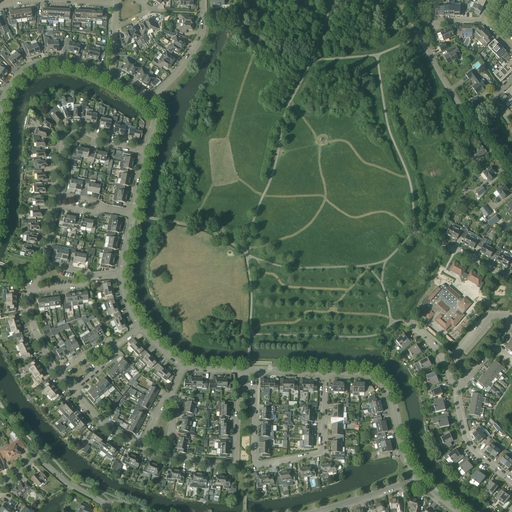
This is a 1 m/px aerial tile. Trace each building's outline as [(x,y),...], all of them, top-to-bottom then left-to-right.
[(483,7),(474,3),(472,8),(475,10),(474,12),(479,15),(483,7)] [(435,16),(444,16),(444,6),(443,6),(438,6),(438,7),(435,7),(435,16)] [(463,6),(455,6),(454,6),(454,16),(463,16),(463,6)] [(25,10),(27,19),(32,18),(32,22),(35,21),(36,14),(31,14),(31,9),(30,9),(29,8),(27,9),(26,10),(25,10)] [(47,21),(48,9),(42,9),(42,18),(40,18),(37,18),(37,24),(40,24),(40,21),(47,21)] [(96,21),(102,21),(103,21),(103,27),(106,27),(106,21),(107,15),(104,15),(104,12),(102,12),(97,12),(96,21)] [(192,25),(193,19),(187,18),(187,15),(181,15),(180,21),(179,20),(179,24),(183,24),(192,25)] [(0,31),(1,34),(4,33),(9,31),(5,21),(2,22),(0,18),(0,31)] [(144,22),(148,30),(151,29),(153,31),(158,28),(155,23),(152,24),(149,19),(144,22)] [(139,31),(142,37),(143,39),(143,40),(145,42),(148,41),(145,35),(147,34),(146,32),(148,30),(144,22),(139,25),(141,30),(139,31)] [(192,25),(183,24),(183,27),(180,27),(180,33),(186,33),(186,30),(192,31),(192,25)] [(462,28),(459,28),(459,37),(462,37),(462,34),(472,34),(472,26),(462,25),(462,28)] [(128,30),(133,39),(135,37),(137,40),(139,38),(142,44),(145,42),(143,40),(143,39),(142,37),(139,31),(136,33),(133,27),(128,30)] [(441,32),(445,40),(454,36),(451,28),(441,32)] [(474,36),(479,41),(482,38),(488,32),(486,30),(485,31),(483,29),(481,31),(479,29),(475,33),(474,34),(474,36)] [(130,40),(133,39),(128,30),(123,33),(125,38),(121,41),(124,46),(131,43),(130,40)] [(488,32),(482,38),(479,41),(485,47),(487,46),(486,45),(493,39),(489,35),(490,34),(488,32)] [(173,44),(179,48),(181,50),(184,45),(180,41),(181,39),(176,35),(173,40),(175,42),(173,44)] [(53,52),(53,48),(53,41),(50,41),(50,40),(48,38),(44,38),(45,47),(47,47),(48,52),(53,52)] [(72,54),(74,48),(75,43),(72,42),(71,40),(71,39),(67,38),(65,46),(68,47),(67,52),(72,54)] [(53,48),(53,52),(59,52),(59,46),(62,46),(61,39),(58,39),(58,41),(53,41),(53,48)] [(488,47),(492,51),(494,48),(499,43),(496,41),(494,40),(488,47)] [(33,48),(35,55),(40,54),(39,49),(41,48),(39,41),(36,42),(37,43),(31,45),(33,48)] [(35,55),(33,48),(31,45),(28,46),(28,45),(26,43),(22,44),(25,53),(28,52),(30,57),(35,55)] [(74,48),(72,54),(78,55),(79,50),(82,51),(84,44),(81,43),(80,44),(75,43),(74,48)] [(444,43),(439,46),(442,51),(447,48),(444,43)] [(499,43),(494,48),(492,51),(495,55),(502,48),(501,47),(502,46),(499,43)] [(166,50),(171,54),(173,51),(178,55),(181,50),(179,48),(173,44),(171,47),(169,46),(166,50)] [(92,59),(95,48),(90,47),(90,46),(87,45),(85,52),(88,52),(87,57),(92,59)] [(445,57),(448,64),(454,61),(454,62),(458,60),(455,54),(459,52),(456,46),(446,51),(448,55),(445,57)] [(95,48),(92,59),(98,60),(99,55),(102,56),(104,49),(100,48),(100,49),(95,48)] [(502,48),(495,55),(499,59),(502,56),(504,59),(508,54),(502,48)] [(19,64),(23,61),(20,56),(22,55),(18,49),(15,51),(16,52),(12,55),(19,64)] [(171,54),(166,50),(163,55),(162,55),(160,58),(171,65),(174,60),(170,56),(171,54)] [(19,64),(12,55),(8,59),(7,58),(5,60),(9,65),(11,63),(15,68),(19,64)] [(127,73),(133,65),(130,63),(131,61),(127,58),(123,63),(125,65),(122,70),(127,73)] [(168,70),(171,65),(160,58),(158,60),(159,61),(158,63),(154,60),(152,63),(161,69),(163,66),(168,70)] [(0,73),(5,77),(9,72),(4,69),(6,67),(0,63),(0,73)] [(511,74),(511,73),(511,70),(507,65),(506,64),(502,68),(509,75),(510,74),(511,74)] [(138,73),(141,68),(137,65),(135,67),(133,65),(127,73),(132,76),(135,72),(138,73)] [(142,83),(147,75),(145,74),(146,71),(141,68),(138,73),(140,75),(137,80),(142,83)] [(509,75),(502,68),(498,72),(505,79),(509,75)] [(472,70),(466,75),(469,80),(475,75),(472,70)] [(505,79),(498,72),(494,76),(501,82),(505,79)] [(487,73),(484,73),(483,77),(485,77),(487,80),(487,82),(491,83),(492,79),(487,73)] [(142,83),(147,87),(150,82),(156,86),(160,81),(151,75),(150,77),(147,75),(142,83)] [(476,84),(472,87),(474,90),(474,91),(474,92),(475,91),(477,95),(483,90),(484,91),(487,89),(483,83),(484,82),(485,81),(484,80),(483,80),(481,81),(479,78),(478,79),(474,82),(476,84)] [(511,100),(511,95),(508,91),(506,93),(506,92),(503,94),(510,101),(510,102),(511,100)] [(506,105),(510,102),(510,101),(503,94),(497,101),(501,105),(503,103),(506,105)] [(62,111),(65,120),(71,118),(69,112),(72,111),(69,103),(65,105),(65,109),(66,110),(62,111)] [(73,109),(73,118),(80,118),(80,112),(84,113),(85,104),(81,104),(81,107),(79,107),(79,109),(73,109)] [(56,107),(51,110),(48,113),(57,124),(62,120),(59,116),(61,114),(56,107)] [(45,120),(42,124),(43,125),(50,129),(53,124),(51,122),(52,121),(47,115),(44,117),(45,120)] [(48,132),(39,129),(36,128),(34,134),(37,135),(46,138),(48,132)] [(135,130),(133,139),(139,140),(139,137),(141,137),(143,130),(141,130),(140,131),(135,130)] [(36,147),(45,147),(45,140),(40,141),(39,137),(34,137),(34,142),(35,144),(36,143),(36,147)] [(469,156),(474,162),(477,160),(487,152),(482,146),(472,154),(469,156)] [(36,154),(37,158),(40,158),(46,157),(45,150),(40,151),(39,151),(40,150),(40,148),(31,148),(32,155),(36,154)] [(83,149),(78,148),(77,153),(73,152),(72,159),(75,159),(76,156),(82,157),(83,149)] [(83,149),(82,157),(87,158),(87,162),(90,162),(91,156),(88,155),(89,150),(83,149)] [(91,156),(90,162),(93,163),(94,160),(99,161),(101,152),(95,151),(94,156),(91,156)] [(101,152),(99,161),(105,162),(104,165),(108,166),(109,160),(109,159),(106,159),(107,154),(101,152)] [(124,163),(133,164),(134,159),(129,158),(130,155),(123,154),(122,157),(125,157),(124,163)] [(37,163),(39,169),(48,167),(46,161),(37,163)] [(124,163),(123,168),(120,167),(120,170),(126,172),(127,169),(132,170),(133,164),(124,163)] [(491,167),(484,172),(483,173),(490,181),(496,177),(493,174),(495,172),(491,167)] [(126,172),(120,170),(118,179),(121,179),(129,181),(130,180),(131,177),(130,176),(131,176),(126,175),(126,172)] [(34,171),(34,174),(37,174),(37,180),(46,179),(46,173),(40,174),(40,171),(34,171)] [(75,189),(77,181),(71,180),(72,177),(69,176),(67,183),(71,183),(70,188),(75,189)] [(85,186),(86,180),(83,179),(83,182),(77,181),(75,189),(81,191),(82,186),(85,186)] [(116,187),(123,188),(123,186),(128,187),(129,186),(130,182),(129,182),(129,181),(121,179),(120,185),(117,184),(116,187)] [(93,193),(95,185),(89,183),(90,180),(86,180),(85,186),(88,187),(87,192),(93,193)] [(93,193),(99,194),(100,189),(103,190),(104,183),(101,182),(100,186),(95,185),(93,193)] [(34,183),(34,186),(34,193),(46,192),(45,186),(42,186),(41,183),(34,183)] [(504,185),(497,190),(498,190),(496,192),(498,195),(499,194),(503,199),(509,194),(507,191),(508,190),(504,185)] [(479,196),(486,191),(482,186),(476,191),(479,196)] [(118,196),(126,198),(126,197),(127,197),(128,193),(127,193),(127,192),(122,191),(123,188),(116,187),(116,190),(115,190),(114,195),(118,196)] [(32,196),(33,199),(35,202),(35,205),(44,205),(44,198),(40,198),(40,195),(32,196)] [(126,198),(118,196),(114,195),(113,201),(114,201),(113,206),(121,207),(121,205),(120,205),(120,202),(125,203),(125,202),(126,202),(127,199),(126,199),(126,198)] [(480,210),(483,214),(486,218),(491,213),(485,205),(480,210)] [(36,211),(36,208),(30,208),(30,211),(32,211),(33,218),(42,217),(41,211),(36,211)] [(68,225),(70,216),(64,215),(63,220),(60,220),(58,226),(62,227),(63,224),(68,225)] [(108,225),(120,228),(120,227),(121,227),(122,223),(121,223),(121,222),(116,221),(117,216),(111,215),(110,220),(109,220),(108,225)] [(76,230),(78,223),(75,223),(76,218),(70,216),(68,225),(74,226),(73,229),(76,230)] [(491,226),(499,220),(496,216),(488,222),(491,226)] [(86,228),(88,220),(82,219),(81,224),(78,223),(76,230),(80,230),(80,227),(86,228)] [(28,220),(28,224),(31,224),(31,230),(40,230),(40,223),(34,223),(34,220),(28,220)] [(86,228),(91,229),(91,233),(94,233),(95,231),(96,227),(92,226),(93,221),(88,220),(86,228)] [(451,237),(458,226),(452,223),(449,221),(445,228),(449,229),(446,234),(448,235),(448,236),(451,237)] [(501,228),(504,232),(511,225),(511,224),(510,222),(501,228)] [(107,234),(115,235),(114,235),(114,234),(115,233),(116,233),(119,233),(119,232),(120,233),(121,229),(120,229),(120,228),(108,225),(107,231),(107,234)] [(458,226),(451,237),(455,239),(455,238),(457,239),(459,235),(462,237),(466,230),(467,228),(465,227),(464,229),(463,229),(458,226)] [(468,246),(474,235),(469,232),(468,231),(466,230),(462,237),(466,238),(463,243),(465,244),(465,245),(468,246)] [(26,232),(26,235),(29,236),(28,242),(37,243),(38,236),(32,236),(32,233),(26,232)] [(108,243),(117,245),(117,244),(118,244),(119,240),(118,240),(118,239),(113,238),(114,235),(115,236),(115,235),(107,234),(106,237),(109,237),(108,243)] [(479,246),(483,239),(479,238),(480,237),(474,235),(468,246),(471,248),(472,247),(474,248),(476,244),(479,246)] [(485,255),(489,247),(486,245),(488,242),(483,239),(479,246),(482,247),(480,252),(482,253),(481,254),(485,255)] [(104,251),(110,252),(111,249),(116,250),(116,249),(117,249),(117,246),(117,245),(108,243),(107,248),(104,248),(104,251)] [(24,244),(23,247),(23,250),(25,251),(25,254),(34,255),(34,254),(35,254),(35,250),(35,249),(29,248),(30,245),(24,244)] [(61,259),(63,251),(57,249),(58,246),(55,246),(53,252),(56,253),(55,258),(61,259)] [(493,253),(496,255),(499,248),(496,247),(494,250),(489,247),(485,255),(488,257),(488,256),(490,257),(493,253)] [(71,256),(72,249),(69,248),(68,252),(63,251),(61,259),(67,260),(68,255),(71,256)] [(499,248),(496,255),(499,256),(497,261),(499,262),(498,263),(501,264),(508,253),(506,256),(501,253),(503,250),(499,248)] [(79,263),(81,254),(75,253),(76,250),(72,249),(71,256),(74,256),(73,261),(79,263)] [(105,260),(114,261),(114,260),(115,257),(114,257),(115,256),(110,255),(110,252),(104,251),(103,253),(101,259),(105,260)] [(79,263),(85,264),(86,259),(89,259),(90,253),(87,252),(86,255),(81,254),(79,263)] [(511,254),(508,253),(501,264),(505,266),(505,265),(507,266),(510,262),(511,263),(511,254)] [(113,262),(114,261),(105,260),(101,259),(100,267),(108,269),(109,266),(112,267),(113,266),(114,262),(113,262)] [(460,265),(454,261),(452,266),(449,265),(446,271),(449,272),(450,270),(456,273),(460,265)] [(462,283),(466,274),(464,273),(466,268),(460,265),(456,273),(461,276),(460,278),(462,283)] [(473,283),(477,274),(472,271),(469,276),(466,274),(462,283),(466,281),(467,280),(473,283)] [(477,274),(473,283),(478,286),(477,287),(481,289),(484,283),(481,282),(483,277),(477,274)] [(100,291),(113,289),(113,284),(110,285),(110,283),(111,283),(111,280),(104,281),(105,284),(103,285),(104,291),(100,291)] [(417,311),(428,321),(429,321),(434,315),(437,317),(434,320),(446,331),(451,325),(454,327),(465,316),(461,313),(464,310),(465,311),(472,304),(464,298),(462,300),(460,297),(461,296),(449,286),(447,288),(443,284),(439,288),(437,287),(427,299),(428,299),(427,299),(426,298),(422,303),(423,304),(417,311)] [(105,300),(113,298),(113,295),(112,295),(111,294),(114,294),(113,289),(100,291),(101,293),(100,293),(101,294),(101,296),(102,298),(104,297),(105,300)] [(7,300),(17,300),(16,291),(10,291),(10,294),(6,294),(7,300)] [(87,292),(81,293),(83,301),(82,301),(82,304),(82,303),(88,303),(88,305),(92,304),(91,296),(88,297),(87,292)] [(106,310),(109,309),(118,306),(116,301),(114,302),(113,301),(114,301),(113,298),(105,300),(106,302),(104,302),(103,304),(104,306),(105,306),(107,310),(106,310)] [(17,309),(17,300),(7,300),(7,306),(8,306),(8,309),(17,309)] [(114,317),(120,314),(119,312),(118,312),(117,311),(120,310),(118,306),(109,309),(111,315),(113,314),(114,317)] [(116,326),(125,322),(123,318),(121,319),(120,317),(121,317),(120,314),(114,317),(115,319),(113,320),(116,326)] [(10,327),(20,324),(17,315),(11,317),(12,320),(8,321),(10,327)] [(127,326),(125,322),(116,326),(119,332),(121,331),(122,334),(128,330),(126,328),(125,328),(124,327),(127,326)] [(22,332),(20,324),(10,327),(12,332),(15,331),(16,334),(22,332)] [(99,338),(104,335),(101,331),(104,329),(101,324),(93,328),(94,330),(99,338)] [(428,327),(427,329),(435,336),(437,335),(428,327)] [(99,338),(94,330),(90,333),(94,341),(99,338)] [(94,341),(90,333),(85,336),(90,343),(94,341)] [(396,341),(400,345),(402,347),(403,346),(405,348),(412,342),(410,340),(411,339),(408,337),(407,338),(403,334),(396,341)] [(455,343),(446,335),(445,337),(454,344),(455,343)] [(90,343),(85,336),(80,339),(85,346),(90,343)] [(20,351),(29,347),(25,339),(19,341),(21,344),(17,346),(20,351)] [(133,351),(141,344),(137,341),(135,343),(134,342),(135,341),(133,339),(128,342),(131,345),(129,347),(133,351)] [(74,350),(70,343),(68,340),(64,343),(65,346),(70,353),(74,350)] [(74,350),(79,347),(75,340),(70,343),(74,350)] [(65,346),(64,343),(63,341),(58,344),(60,348),(61,348),(65,356),(70,353),(65,346)] [(140,357),(146,352),(144,350),(143,350),(142,349),(144,348),(141,344),(133,351),(138,356),(139,354),(141,356),(140,357)] [(416,345),(408,351),(412,356),(413,358),(423,351),(421,348),(419,349),(416,345)] [(33,355),(29,347),(20,351),(22,356),(25,355),(27,357),(33,355)] [(65,356),(61,348),(60,348),(58,350),(56,347),(53,349),(54,350),(52,351),(55,356),(58,355),(60,359),(65,356)] [(146,364),(153,357),(150,354),(148,356),(147,355),(148,354),(146,352),(140,357),(141,358),(139,360),(145,366),(146,364)] [(155,370),(159,365),(157,363),(156,364),(155,363),(157,361),(153,357),(146,364),(151,369),(152,367),(155,370)] [(435,367),(433,364),(432,361),(430,362),(427,358),(419,363),(416,365),(417,366),(419,371),(421,375),(420,375),(421,375),(435,367),(435,366),(435,367)] [(127,373),(131,369),(132,371),(133,371),(135,369),(129,361),(126,363),(123,360),(119,363),(127,373)] [(32,374),(41,368),(36,361),(31,364),(32,367),(29,369),(32,374)] [(500,372),(502,370),(504,372),(506,370),(496,361),(492,365),(500,372)] [(127,373),(119,363),(115,367),(120,373),(124,370),(127,373)] [(161,377),(167,370),(163,367),(162,369),(161,368),(161,367),(159,365),(155,370),(158,372),(156,374),(161,377)] [(500,372),(492,365),(489,369),(499,378),(501,376),(498,374),(500,372)] [(120,373),(115,367),(111,370),(116,377),(119,380),(121,378),(121,379),(123,378),(120,374),(120,373)] [(45,376),(41,368),(32,374),(35,379),(39,377),(40,379),(45,376)] [(499,378),(489,369),(485,373),(493,380),(495,378),(497,380),(499,378)] [(116,377),(111,370),(106,374),(112,380),(116,377)] [(161,377),(166,381),(167,380),(171,383),(173,376),(170,374),(171,372),(167,370),(161,377)] [(432,386),(441,383),(439,377),(437,377),(435,373),(434,373),(433,372),(429,373),(430,375),(426,376),(428,382),(429,384),(430,384),(432,386)] [(493,380),(485,373),(481,378),(492,387),(494,385),(491,382),(493,380)] [(100,382),(108,391),(113,386),(108,381),(107,382),(104,378),(100,382)] [(196,387),(196,378),(191,378),(191,381),(184,381),(184,388),(191,388),(191,387),(196,387)] [(202,379),(196,378),(196,387),(201,387),(201,388),(207,388),(207,382),(202,381),(202,379)] [(492,387),(481,378),(478,382),(486,389),(488,386),(490,388),(492,387)] [(221,389),(221,387),(221,379),(216,379),(216,382),(212,382),(212,389),(216,389),(216,388),(217,388),(217,389),(218,390),(219,390),(220,390),(220,389),(221,389)] [(221,387),(226,388),(226,389),(230,389),(230,382),(227,382),(227,379),(221,379),(221,387)] [(269,392),(270,380),(264,380),(264,383),(261,383),(261,390),(264,390),(264,391),(265,392),(269,392)] [(269,392),(269,389),(275,389),(275,390),(278,390),(278,383),(275,383),(275,381),(270,380),(269,392)] [(48,395),(55,388),(50,381),(45,385),(47,388),(44,390),(48,395)] [(289,392),(289,381),(283,381),(283,384),(280,384),(280,390),(283,390),(283,391),(284,392),(288,392),(289,392)] [(295,381),(289,381),(289,392),(289,389),(294,389),(294,391),(298,391),(298,384),(294,384),(295,381)] [(308,390),(308,381),(303,381),(303,384),(299,384),(299,391),(303,391),(303,390),(308,390)] [(308,390),(313,390),(313,391),(317,391),(317,385),(314,384),(314,382),(308,381),(308,390)] [(100,382),(96,385),(104,394),(108,391),(100,382)] [(339,392),(339,382),(334,382),(333,385),(329,385),(329,393),(333,394),(334,392),(339,392)] [(339,392),(344,393),(344,394),(347,394),(348,386),(345,386),(345,383),(339,382),(339,392)] [(359,393),(359,383),(354,383),(354,386),(351,386),(350,394),(354,394),(354,396),(359,396),(359,393)] [(365,383),(359,383),(359,393),(364,393),(364,397),(367,397),(375,391),(372,386),(365,386),(365,383)] [(104,394),(96,385),(92,389),(99,398),(104,394)] [(148,391),(156,395),(158,390),(151,386),(148,391)] [(441,386),(430,390),(433,398),(443,395),(441,390),(442,389),(441,386)] [(61,395),(55,388),(48,395),(51,399),(54,397),(56,399),(61,395)] [(99,398),(92,389),(87,393),(90,396),(88,398),(92,403),(94,405),(96,403),(96,401),(99,398)] [(156,395),(148,391),(146,396),(153,400),(156,395)] [(153,400),(146,396),(142,394),(141,394),(142,395),(141,395),(141,396),(140,397),(140,398),(140,399),(139,398),(139,399),(140,399),(151,405),(153,400)] [(371,404),(372,409),(382,406),(380,401),(377,402),(377,399),(376,399),(375,394),(370,397),(370,400),(369,401),(370,404),(371,404)] [(136,407),(144,411),(146,408),(148,410),(151,405),(140,399),(136,407)] [(187,401),(186,407),(197,409),(194,408),(195,403),(196,403),(197,400),(190,399),(190,402),(187,401)] [(434,404),(434,407),(436,413),(446,410),(444,405),(446,405),(445,401),(443,402),(443,399),(435,401),(435,404),(434,404)] [(63,414),(72,406),(71,406),(72,405),(69,402),(69,403),(68,402),(64,406),(62,403),(57,408),(59,410),(63,414)] [(230,411),(230,406),(227,406),(227,403),(219,402),(218,403),(218,405),(219,406),(219,411),(230,411)] [(333,407),(333,412),(343,413),(343,407),(344,407),(344,404),(336,404),(336,407),(333,407)] [(262,414),(273,414),(270,414),(271,409),(272,409),(272,405),(265,405),(265,408),(262,408),(262,414)] [(69,421),(74,416),(72,414),(76,411),(75,410),(76,409),(73,407),(72,406),(63,414),(67,419),(69,421)] [(382,406),(372,409),(373,414),(372,414),(373,417),(381,416),(380,413),(383,412),(382,406)] [(138,411),(135,416),(143,420),(145,415),(143,414),(144,411),(136,407),(135,410),(138,411)] [(197,409),(186,407),(185,412),(188,413),(187,416),(193,417),(194,414),(196,414),(195,414),(196,409),(197,409)] [(314,416),(314,411),(311,411),(311,408),(303,407),(303,416),(314,416)] [(230,411),(219,411),(219,418),(220,418),(220,420),(227,420),(227,417),(230,417),(230,411)] [(346,413),(343,413),(333,412),(333,418),(335,418),(335,421),(344,421),(344,418),(346,418),(346,413)] [(143,420),(135,416),(131,414),(131,415),(131,416),(130,417),(129,418),(129,419),(133,421),(140,425),(143,420)] [(265,423),(271,423),(271,420),(273,420),(273,414),(262,414),(262,419),(265,420),(265,423)] [(448,414),(438,417),(432,418),(433,423),(438,422),(440,428),(449,426),(448,421),(450,420),(448,414)] [(74,427),(83,419),(83,418),(81,415),(80,416),(80,415),(76,418),(74,416),(69,421),(71,423),(70,423),(74,427)] [(314,416),(303,416),(302,422),(304,422),(304,425),(311,425),(311,422),(314,422),(314,416)] [(183,419),(182,425),(192,427),(193,422),(192,421),(193,418),(187,417),(186,420),(183,419)] [(377,429),(387,426),(385,421),(382,421),(381,418),(374,420),(374,424),(376,423),(377,429)] [(87,423),(83,419),(74,427),(77,425),(81,429),(78,431),(80,433),(85,429),(83,427),(87,423)] [(140,425),(133,421),(130,426),(138,430),(140,425)] [(229,430),(229,425),(227,425),(227,421),(220,421),(220,424),(221,425),(221,430),(229,430)] [(344,421),(335,421),(335,424),(333,424),(333,430),(342,430),(343,425),(344,425),(344,421)] [(262,431),(273,431),(273,426),(271,426),(271,423),(265,423),(265,426),(262,426),(262,431)] [(138,430),(130,426),(128,425),(126,430),(135,435),(138,430)] [(192,427),(182,425),(181,430),(184,431),(183,434),(194,436),(195,433),(193,433),(194,427),(192,427)] [(472,434),(476,438),(483,433),(479,429),(481,427),(479,425),(474,428),(476,431),(472,434)] [(377,429),(378,434),(377,434),(378,439),(386,437),(385,432),(388,432),(387,426),(377,429)] [(305,436),(305,435),(313,436),(314,430),(311,430),(311,427),(304,427),(304,430),(303,430),(302,431),(302,434),(303,435),(305,436)] [(229,430),(221,430),(221,435),(220,435),(220,439),(226,439),(226,436),(229,436),(229,430)] [(342,430),(333,430),(333,435),(335,435),(335,438),(343,438),(344,435),(342,435),(342,430)] [(92,445),(100,434),(95,431),(92,435),(90,433),(86,439),(88,441),(90,438),(95,441),(92,445)] [(264,440),(271,440),(274,440),(274,437),(273,437),(273,431),(262,431),(261,437),(264,437),(264,440)] [(483,433),(476,438),(479,443),(486,438),(486,437),(488,435),(485,431),(483,433)] [(441,438),(443,442),(446,448),(452,445),(451,443),(455,440),(454,437),(452,438),(450,433),(441,438)] [(100,434),(92,445),(97,448),(97,447),(100,449),(105,442),(103,440),(104,438),(103,437),(104,436),(101,434),(100,435),(100,434)] [(178,443),(186,445),(187,445),(188,444),(189,444),(190,443),(190,442),(189,441),(188,441),(188,440),(189,437),(183,435),(182,438),(179,438),(178,443)] [(332,447),(342,447),(342,442),(343,442),(343,438),(335,438),(335,441),(332,441),(332,447)] [(382,448),(391,446),(390,440),(387,441),(386,438),(376,441),(376,444),(377,444),(378,449),(382,448)] [(492,438),(491,440),(487,444),(489,446),(486,450),(491,454),(496,447),(499,444),(492,438)] [(8,446),(15,458),(20,455),(18,450),(23,447),(22,444),(19,440),(8,446)] [(218,443),(217,449),(229,449),(229,444),(226,443),(226,440),(220,440),(220,443),(218,443)] [(261,448),(270,449),(270,443),(271,443),(271,440),(264,440),(264,443),(261,443),(261,448)] [(99,450),(106,455),(113,444),(109,441),(107,443),(105,442),(100,449),(99,450)] [(313,441),(305,441),(300,441),(300,446),(301,448),(303,448),(303,449),(310,450),(310,446),(313,446),(313,441)] [(178,443),(177,449),(180,449),(179,452),(185,453),(186,450),(185,450),(186,445),(178,443)] [(82,451),(86,453),(90,447),(87,444),(82,451)] [(113,444),(106,455),(105,456),(106,456),(110,459),(111,457),(113,459),(117,453),(115,452),(118,448),(113,444)] [(15,458),(8,446),(0,450),(0,451),(3,457),(6,456),(7,456),(9,461),(15,458)] [(391,446),(382,448),(378,449),(382,448),(383,453),(382,454),(382,457),(390,455),(390,452),(393,451),(391,446)] [(342,447),(332,447),(332,452),(335,452),(335,456),(345,456),(345,452),(342,452),(342,447)] [(501,451),(496,447),(491,454),(495,458),(498,454),(501,456),(505,450),(505,451),(502,449),(501,451)] [(261,448),(261,454),(264,454),(264,457),(270,457),(270,454),(269,454),(270,449),(261,448)] [(229,449),(217,449),(220,449),(220,454),(219,454),(219,457),(220,457),(226,458),(226,455),(229,455),(229,449)] [(442,455),(446,460),(449,457),(453,462),(454,462),(456,464),(464,457),(460,452),(459,453),(456,449),(451,453),(449,451),(442,455)] [(511,455),(505,450),(501,456),(503,458),(500,462),(504,465),(511,456),(511,455)] [(127,463),(130,465),(134,455),(129,453),(127,458),(124,457),(121,463),(126,465),(127,463)] [(139,457),(134,455),(130,465),(129,467),(131,468),(132,467),(137,469),(140,461),(137,460),(139,457)] [(467,458),(459,464),(461,467),(460,467),(465,474),(473,468),(470,464),(471,463),(467,458)] [(151,473),(155,464),(150,462),(148,467),(145,466),(143,472),(147,473),(148,472),(151,473)] [(331,462),(326,463),(328,473),(333,472),(333,474),(337,473),(336,467),(335,465),(332,465),(331,462)] [(328,473),(326,463),(321,464),(321,467),(318,467),(319,470),(320,476),(325,475),(325,474),(328,473)] [(151,473),(154,474),(154,476),(158,478),(161,472),(158,471),(160,466),(155,464),(151,473)] [(311,466),(305,467),(307,477),(311,477),(311,478),(316,477),(314,468),(311,469),(311,466)] [(307,477),(305,467),(300,468),(301,474),(298,474),(299,480),(304,479),(304,478),(307,477)] [(474,478),(473,479),(474,481),(479,485),(486,477),(482,474),(483,472),(478,468),(471,476),(474,478)] [(176,470),(171,469),(170,474),(167,474),(166,480),(171,481),(172,479),(175,480),(176,470)] [(176,470),(175,480),(178,480),(178,482),(178,483),(183,484),(184,474),(181,474),(182,471),(176,470)] [(290,470),(285,471),(287,481),(290,480),(290,482),(295,481),(294,475),(291,475),(290,470)] [(287,481),(285,471),(279,472),(280,478),(277,478),(278,479),(276,480),(277,486),(287,484),(287,481)] [(198,483),(199,473),(194,473),(193,476),(190,475),(189,484),(194,485),(195,483),(198,483)] [(198,483),(201,484),(201,485),(206,486),(207,480),(204,479),(204,474),(199,473),(198,483)] [(32,478),(31,479),(38,487),(43,482),(42,481),(46,478),(42,474),(39,476),(38,476),(36,474),(35,475),(34,475),(32,477),(32,478)] [(269,474),(264,475),(266,485),(269,484),(270,486),(275,485),(273,479),(270,479),(269,474)] [(220,486),(222,476),(216,475),(216,481),(213,480),(212,486),(217,487),(217,485),(220,486)] [(266,485),(264,475),(259,476),(260,481),(257,482),(258,488),(263,487),(263,486),(266,485)] [(220,486),(224,486),(224,488),(229,488),(229,482),(226,482),(227,476),(222,476),(220,486)] [(492,480),(485,489),(492,495),(498,487),(494,484),(495,482),(492,480)] [(16,487),(12,491),(14,495),(15,494),(18,497),(25,491),(26,491),(30,487),(26,482),(22,486),(21,485),(17,488),(16,487)] [(502,488),(498,494),(500,496),(497,499),(499,501),(499,502),(498,503),(503,506),(510,497),(507,495),(508,494),(507,493),(507,492),(502,488)] [(408,506),(414,508),(413,511),(418,511),(421,505),(418,504),(419,500),(411,498),(408,506)] [(0,510),(0,511),(13,511),(15,510),(13,509),(17,504),(11,499),(7,504),(6,503),(3,506),(3,507),(2,509),(1,509),(0,510)] [(390,500),(391,509),(397,508),(397,511),(403,511),(402,503),(399,503),(398,499),(390,500)] [(376,506),(370,508),(371,511),(380,511),(385,511),(382,502),(376,504),(376,506)] [(80,509),(78,511),(93,511),(87,509),(88,506),(81,503),(79,508),(80,509)]
